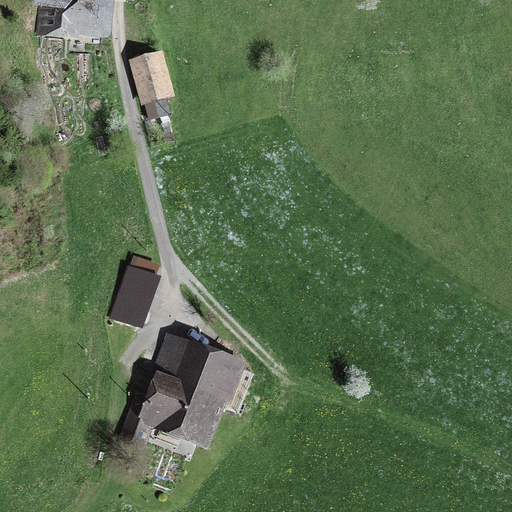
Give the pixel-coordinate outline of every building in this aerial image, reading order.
[(96,26),(100,0),(40,0),(41,1),(43,2),(40,28),(68,32),(70,22),(96,26)] [(166,97),(156,57),(132,64),(142,103),(166,97)] [(163,102),(143,107),(147,122),(167,117),(163,102)] [(155,405),(149,422),(199,442),(228,367),(165,342),(152,376),(157,378),(149,398),(138,393),(137,398),(155,405)] [(155,405),(137,398),(122,439),(140,445),(149,422),(155,405)]
